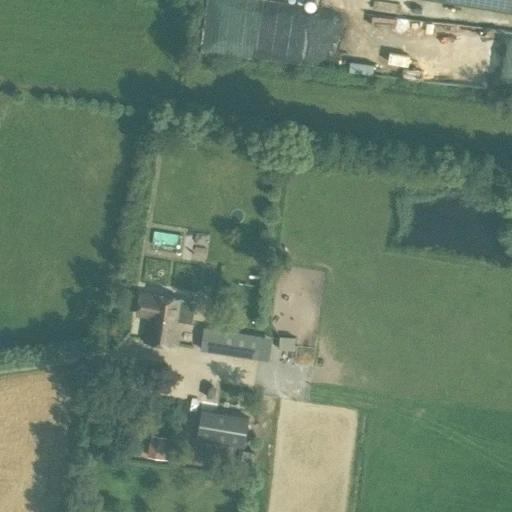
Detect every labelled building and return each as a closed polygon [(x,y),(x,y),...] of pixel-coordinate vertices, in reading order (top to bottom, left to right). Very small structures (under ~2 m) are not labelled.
[(511,0),(424,0),(511,14),(511,0)] [(139,291),(135,313),(148,315),(144,341),(177,346),(181,321),(192,323),(196,302),(139,291)] [(202,329),(199,351),(255,358),(257,337),(202,329)] [(115,370),(112,396),(129,398),(132,371),(115,370)] [(206,411),(202,434),(243,441),(245,419),(206,411)] [(167,458),(170,437),(151,434),(148,455),(167,458)]
